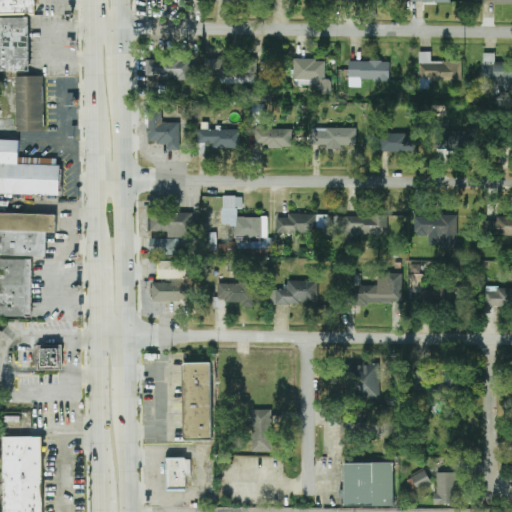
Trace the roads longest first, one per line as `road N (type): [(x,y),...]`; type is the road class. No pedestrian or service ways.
road 1 (residential): [(511,184),(96,180)]
road 2 (residential): [(511,31),(121,27)]
road 3 (residential): [(511,339),(128,336)]
road 4 (secondary): [(128,336),(122,70)]
road 5 (residential): [(492,504),(490,339)]
road 6 (secondary): [(99,336),(102,499)]
road 7 (residential): [(309,496),(310,337)]
